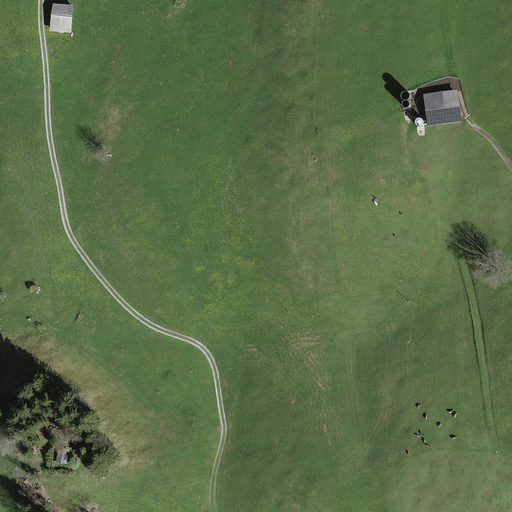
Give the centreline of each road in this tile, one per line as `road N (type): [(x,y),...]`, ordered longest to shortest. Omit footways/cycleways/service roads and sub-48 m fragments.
road 1 (track): [(41,0),(49,137),(68,229),(122,303),(144,322),(203,346),(224,430),(213,511)]
road 2 (track): [(342,306),(332,139),(345,126),(412,116),(420,88)]
road 3 (track): [(511,168),(471,124),(458,87),(420,88)]
